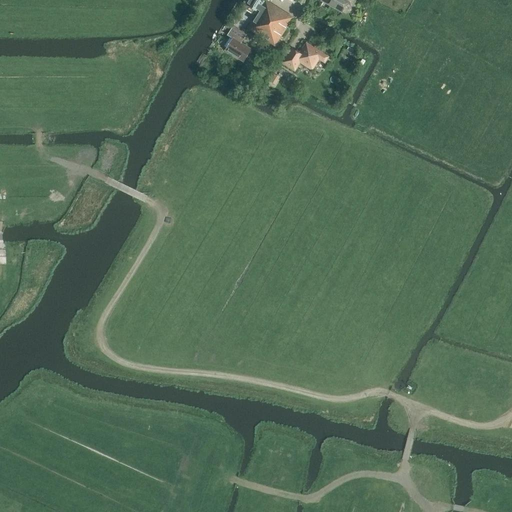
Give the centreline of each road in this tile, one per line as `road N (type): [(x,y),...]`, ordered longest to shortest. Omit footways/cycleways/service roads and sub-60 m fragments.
road 1 (track): [(511,413),(489,426),(471,425),(381,392),(338,400),(117,361),(102,344),(103,319),(163,215),(158,204),(88,172),(41,174),(1,190),(0,244)]
road 2 (track): [(400,476),(354,474),(300,498),(228,473)]
